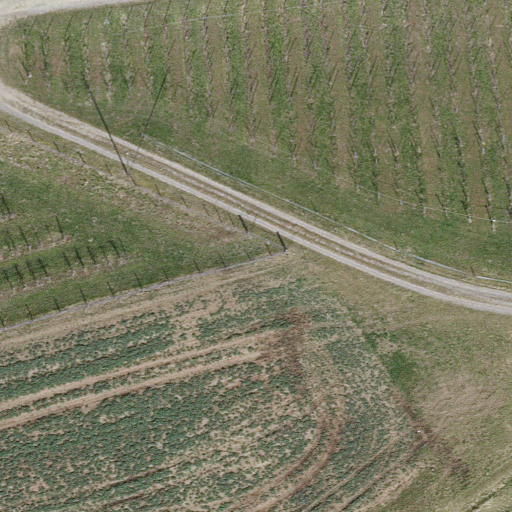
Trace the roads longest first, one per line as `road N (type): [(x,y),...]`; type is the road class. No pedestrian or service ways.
road 1 (track): [(511,311),(443,302),(0,108)]
road 2 (track): [(132,0),(0,15)]
